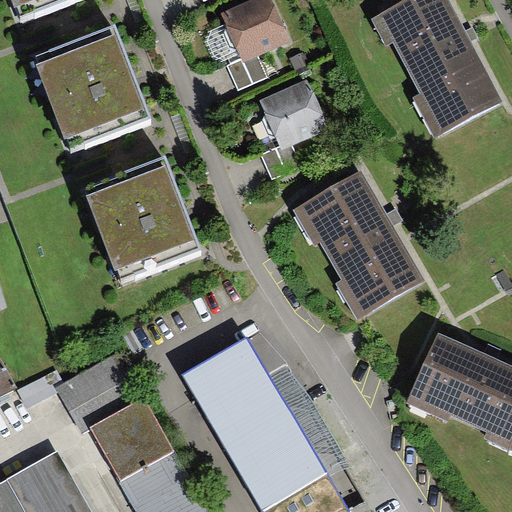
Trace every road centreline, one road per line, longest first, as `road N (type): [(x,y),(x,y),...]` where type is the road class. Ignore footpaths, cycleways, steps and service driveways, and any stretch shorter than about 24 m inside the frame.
road 1 (residential): [(420,511),(260,270),(152,0)]
road 2 (unknown): [(249,511),(177,396),(174,378),(178,362),(284,306)]
